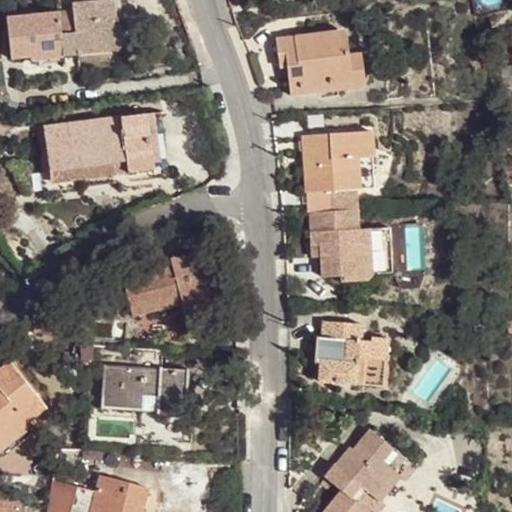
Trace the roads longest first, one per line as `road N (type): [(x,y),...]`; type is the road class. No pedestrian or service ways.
road 1 (residential): [(257,197),(264,273),(252,511)]
road 2 (residential): [(0,314),(134,227),(257,197)]
road 3 (residential): [(209,0),(249,104),(257,197)]
